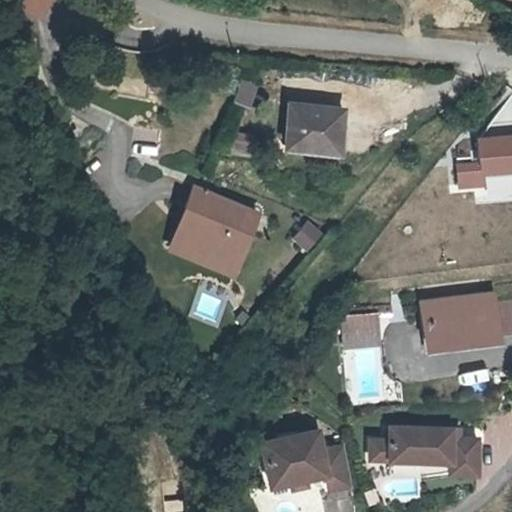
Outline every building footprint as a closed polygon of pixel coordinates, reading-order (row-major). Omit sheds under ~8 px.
[(14,0),(13,3),(38,20),(51,0),(14,0)] [(260,70),(252,93),(266,99),(275,75),(261,69),(260,70)] [(343,82),(342,100),(356,102),(357,89),(351,83),(343,82)] [(356,102),(304,97),(300,138),(353,144),(358,102),(356,102)] [(511,133),(475,136),(478,162),(454,164),(456,193),(484,191),(483,175),(511,172),(511,133)] [(199,211),(216,218),(206,236),(256,259),(276,214),(211,183),(199,211)] [(216,218),(199,211),(186,243),(250,273),(256,259),(206,236),(216,218)] [(311,220),(293,237),(304,249),(322,231),(311,220)] [(433,319),(434,339),(491,336),(487,292),(421,298),(422,320),(433,319)] [(371,306),(336,310),(336,315),(372,311),(371,306)] [(374,329),(372,311),(336,315),(338,332),(374,329)] [(423,340),(434,339),(433,319),(422,320),(423,340)] [(375,341),(374,329),(338,332),(339,344),(375,341)] [(450,424),(387,424),(387,438),(368,438),(368,458),(448,458),(448,470),(477,470),(477,434),(457,434),(450,434),(450,424)] [(288,482),(304,479),(324,474),(327,490),(349,486),(341,446),(320,450),(316,431),(258,443),(267,486),(288,482)] [(304,479),(288,482),(290,490),(306,487),(304,479)]
